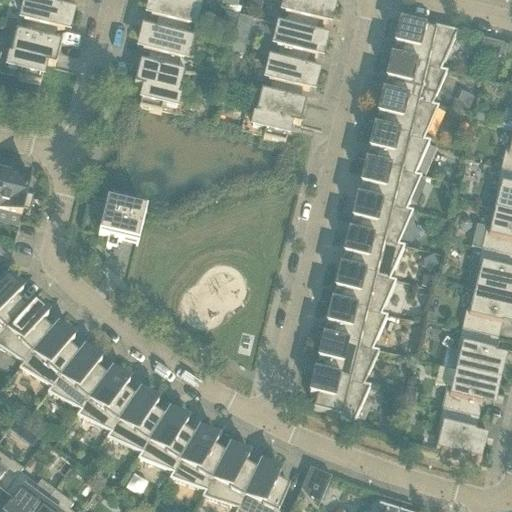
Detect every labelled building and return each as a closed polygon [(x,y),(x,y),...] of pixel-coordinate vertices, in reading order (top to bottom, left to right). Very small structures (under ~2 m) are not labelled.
[(15,34),(60,45),(61,45),(54,43),(57,31),(63,33),(65,26),(69,27),(73,13),(75,14),(75,13),(23,0),(23,1),(24,1),(23,23),(26,24),(23,36),(15,34)] [(23,0),(22,0),(23,0),(75,13),(75,12),(62,9),(64,0),(32,0),(32,2),(23,0)] [(157,20),(154,32),(184,40),(184,39),(187,28),(190,28),(199,8),(201,9),(201,7),(200,7),(193,5),(193,6),(168,0),(150,0),(148,10),(152,11),(150,18),(157,20)] [(222,0),(221,5),(235,9),(237,0),(222,0)] [(288,16),(285,28),(314,35),(317,23),(324,25),(326,18),(331,19),(334,5),(336,6),(336,5),(318,0),(285,0),(284,15),(288,16)] [(238,18),(230,51),(242,54),(250,20),(238,18)] [(401,49),(398,62),(440,73),(457,34),(435,28),(434,33),(398,25),(398,26),(399,26),(394,48),(401,49)] [(279,50),(276,62),(306,69),(309,57),(316,59),(318,51),(322,53),(326,39),(328,40),(328,38),(314,35),(285,28),(276,26),(276,27),(277,27),(276,49),(279,50)] [(149,54),(146,65),(146,66),(176,74),(176,73),(179,61),(182,62),(191,42),(193,43),(193,41),(184,39),(184,40),(154,32),(141,28),(141,30),(143,30),(139,44),(144,45),(142,52),(149,54)] [(60,45),(15,34),(7,69),(20,72),(18,80),(40,86),(45,66),(55,69),(60,45)] [(479,54),(490,57),(493,43),(483,40),(479,54)] [(493,43),(490,57),(500,59),(504,45),(493,43)] [(271,84),(268,95),(268,96),(299,103),(302,91),(308,93),(310,85),(315,87),(318,73),(320,73),(320,72),(306,69),(276,62),(268,59),(267,61),(269,61),(268,83),(271,84)] [(393,84),(390,97),(431,108),(446,74),(440,73),(398,62),(389,60),(389,61),(391,61),(386,82),(393,84)] [(146,66),(146,65),(139,64),(133,88),(143,90),(139,110),(161,115),(162,111),(163,107),(176,110),(184,75),(176,73),(176,74),(146,66)] [(268,96),(268,95),(260,93),(252,129),(265,132),(264,137),(263,140),(285,145),(290,126),(300,128),(305,104),(299,103),(268,96)] [(384,119),(381,132),(422,142),(437,109),(431,108),(390,97),(381,95),(381,96),(382,96),(377,117),(384,119)] [(376,154),(373,167),(414,177),(429,144),(422,142),(381,132),(372,130),(372,131),(374,131),(368,152),(376,154)] [(505,150),(500,172),(511,174),(511,138),(509,151),(505,150)] [(367,189),(364,202),(405,212),(420,179),(414,177),(373,167),(364,165),(363,166),(365,166),(360,187),(367,189)] [(498,194),(494,213),(511,217),(511,174),(500,172),(495,193),(498,194)] [(6,174),(0,199),(0,213),(21,218),(23,211),(28,213),(28,214),(29,215),(33,197),(32,196),(32,198),(26,197),(30,181),(7,175),(7,174),(6,174)] [(359,224),(356,237),(355,237),(396,247),(411,214),(405,212),(364,202),(355,200),(355,201),(357,201),(351,222),(359,224)] [(91,205),(88,216),(102,220),(104,213),(105,209),(91,205)] [(102,220),(98,239),(107,241),(105,249),(116,251),(118,244),(137,248),(142,227),(145,215),(106,205),(106,206),(105,209),(104,213),(102,220)] [(475,228),(470,250),(480,253),(480,252),(511,259),(511,217),(494,213),(489,232),(475,228)] [(460,224),(459,228),(461,232),(465,233),(469,230),(470,226),(468,222),(463,221),(460,224)] [(347,272),(388,282),(403,249),(396,247),(355,237),(356,237),(347,235),(346,236),(348,236),(343,257),(350,259),(347,272)] [(0,262),(10,265),(12,254),(0,251),(0,262)] [(479,274),(474,293),(511,301),(511,281),(511,279),(511,259),(480,252),(480,253),(475,274),(479,274)] [(342,294),(339,307),(338,307),(380,317),(394,284),(388,282),(347,272),(338,270),(338,271),(340,271),(334,292),(342,294)] [(0,336),(32,302),(25,309),(16,300),(22,295),(6,280),(8,278),(7,277),(1,283),(0,284),(0,336)] [(421,283),(420,288),(430,291),(433,281),(427,279),(421,283)] [(466,310),(461,332),(498,341),(502,326),(501,326),(502,320),(511,322),(511,301),(474,293),(470,311),(466,310)] [(18,370),(20,371),(58,326),(57,326),(51,333),(42,325),(47,319),(31,304),(33,303),(32,302),(0,336),(0,350),(23,365),(18,370)] [(333,329),(330,342),(371,352),(386,319),(380,317),(338,307),(339,307),(330,305),(329,306),(331,306),(326,327),(333,329)] [(427,315),(426,322),(435,325),(437,318),(430,316),(429,316),(427,315)] [(58,326),(20,371),(52,390),(84,349),(78,356),(68,348),(73,343),(67,337),(57,328),(58,327),(58,326)] [(459,355),(455,373),(500,384),(505,364),(492,361),(493,355),(494,356),(498,341),(461,332),(455,354),(459,355)] [(325,364),(322,377),(321,377),(363,387),(378,354),(371,352),(330,342),(321,339),(321,341),(322,341),(317,362),(325,364)] [(406,342),(402,358),(412,360),(416,344),(406,342)] [(52,390),(48,395),(75,410),(78,411),(81,413),(106,378),(96,371),(97,369),(100,366),(100,365),(99,364),(94,360),(83,351),(85,350),(84,349),(52,390)] [(105,439),(107,440),(134,400),(134,399),(124,392),(128,386),(111,373),(112,372),(111,371),(77,418),(109,434),(105,439)] [(447,390),(441,412),(478,421),(482,406),(481,406),(482,400),(501,405),(502,403),(495,402),(500,384),(455,373),(450,391),(447,390)] [(321,377),(322,377),(313,374),(312,376),(314,376),(309,397),(316,399),(313,413),(339,419),(339,422),(352,428),(369,389),(363,387),(321,377)] [(409,390),(406,403),(414,405),(417,392),(409,390)] [(136,460),(137,461),(140,456),(141,456),(164,420),(163,419),(153,413),(157,406),(139,394),(141,392),(139,392),(134,399),(134,400),(107,440),(140,455),(136,460)] [(15,406),(8,415),(22,425),(29,416),(15,406)] [(167,480),(169,481),(172,476),(173,476),(194,438),(193,438),(183,432),(187,425),(168,414),(169,412),(168,411),(163,419),(164,420),(141,456),(140,456),(137,461),(171,474),(167,480)] [(478,421),(441,412),(436,433),(440,434),(435,452),(432,451),(431,452),(480,464),(485,445),(491,447),(492,446),(473,441),(474,435),(475,435),(478,421)] [(204,494),(205,494),(224,456),(213,450),(217,443),(210,439),(198,432),(199,431),(198,430),(193,438),(194,438),(173,476),(172,476),(169,481),(204,494)] [(235,511),(236,511),(237,511),(238,511),(256,472),(255,472),(245,467),(246,464),(248,460),(229,450),(230,448),(229,447),(224,456),(205,494),(204,494),(201,499),(236,510),(235,511)] [(0,494),(4,497),(19,476),(22,472),(11,464),(10,465),(0,457),(0,494)] [(237,511),(236,511),(277,511),(289,488),(276,482),(280,475),(260,466),(261,464),(260,464),(255,472),(256,472),(238,511),(237,511)] [(309,470),(300,492),(314,509),(316,511),(330,479),(327,478),(309,470)] [(13,504),(7,511),(40,511),(44,507),(31,497),(36,489),(19,476),(4,497),(13,504)] [(40,511),(68,511),(72,507),(54,494),(44,507),(40,511)]
